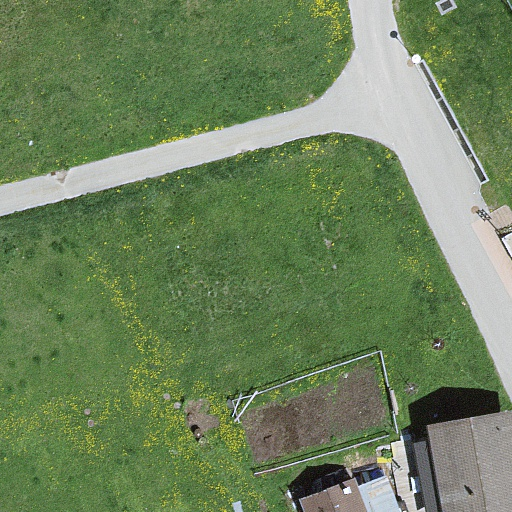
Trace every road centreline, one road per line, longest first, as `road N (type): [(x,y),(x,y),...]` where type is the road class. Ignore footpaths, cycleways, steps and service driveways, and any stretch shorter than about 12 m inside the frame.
road 1 (residential): [(387,91),(0,197)]
road 2 (residential): [(387,91),(511,371)]
